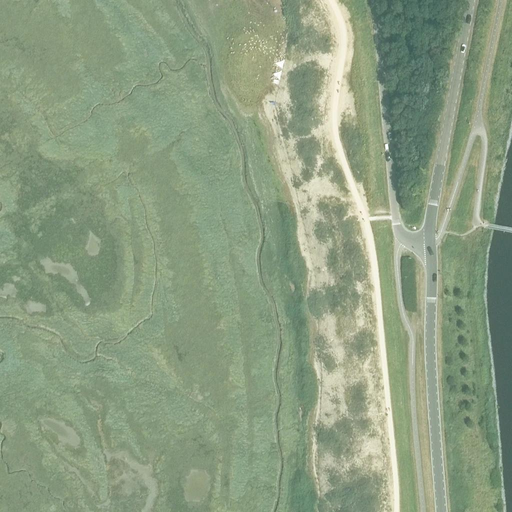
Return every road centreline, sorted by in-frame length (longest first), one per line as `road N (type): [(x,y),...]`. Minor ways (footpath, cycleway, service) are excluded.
road 1 (tertiary): [(441,511),(430,242)]
road 2 (residential): [(430,242),(404,238),(396,222),(375,0)]
road 3 (tertiary): [(430,242),(469,0)]
